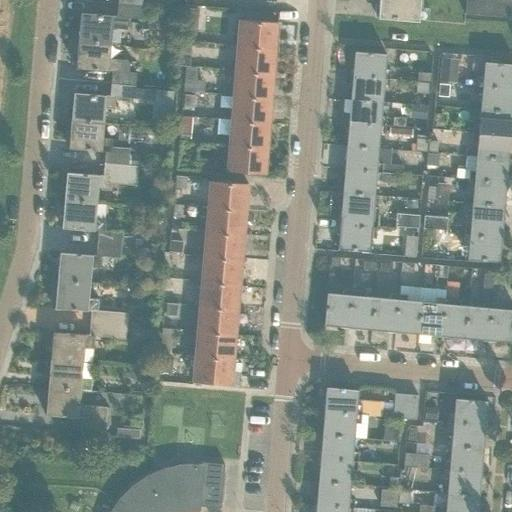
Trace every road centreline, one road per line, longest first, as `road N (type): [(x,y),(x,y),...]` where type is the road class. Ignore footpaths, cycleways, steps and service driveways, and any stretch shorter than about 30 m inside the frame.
road 1 (residential): [(287,358),(318,0)]
road 2 (residential): [(0,328),(27,245),(47,0)]
road 3 (residential): [(287,358),(511,380)]
road 4 (residential): [(275,511),(287,358)]
